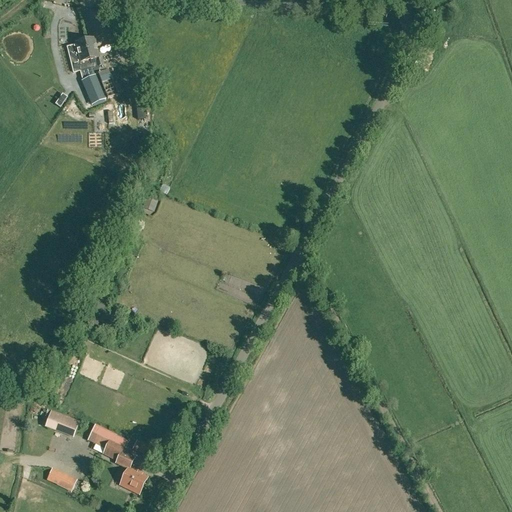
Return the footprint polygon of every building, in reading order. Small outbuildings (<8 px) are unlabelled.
[(437,24),(435,12),(427,13),(429,25),(437,24)] [(80,71),(86,70),(104,65),(102,57),(99,58),(94,39),(76,43),(81,63),(78,63),(80,71)] [(99,104),(99,103),(118,95),(123,93),(118,82),(113,84),(107,70),(88,78),(91,88),(76,94),(82,110),(99,104)] [(67,98),(62,95),(56,105),(60,108),(67,98)] [(142,99),(135,100),(136,108),(145,107),(144,99),(142,99)] [(170,189),(162,186),(159,193),(167,196),(170,189)] [(158,201),(147,197),(142,209),(154,213),(158,201)] [(79,423),(52,413),(46,428),(73,438),(79,423)] [(95,426),(92,433),(97,436),(94,443),(107,449),(104,454),(117,461),(116,463),(129,469),(121,486),(139,494),(147,478),(129,469),(134,459),(122,453),(127,441),(95,426)] [(43,481),(69,492),(74,479),(48,468),(43,481)]
